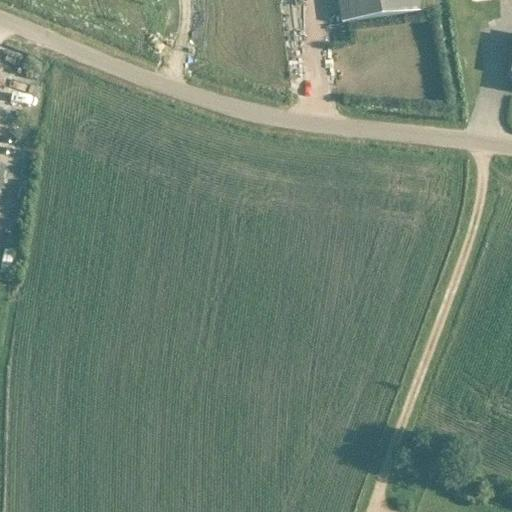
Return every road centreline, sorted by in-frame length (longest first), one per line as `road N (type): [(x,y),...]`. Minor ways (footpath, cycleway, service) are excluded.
road 1 (track): [(369,511),(477,205),(481,144),(457,0)]
road 2 (unclassified): [(511,150),(247,112),(0,19)]
